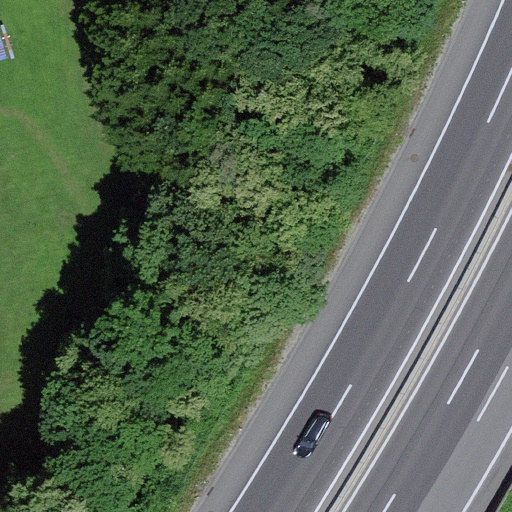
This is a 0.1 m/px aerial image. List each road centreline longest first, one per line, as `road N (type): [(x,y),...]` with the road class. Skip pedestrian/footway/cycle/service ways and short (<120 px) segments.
road 1 (motorway): [(511,67),(349,384),(269,511)]
road 2 (motorway): [(399,511),(511,315)]
